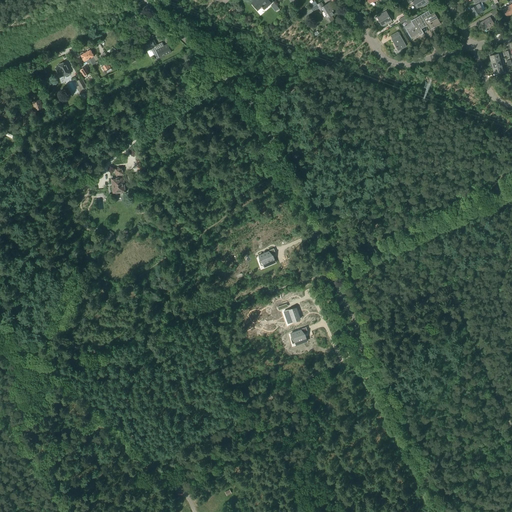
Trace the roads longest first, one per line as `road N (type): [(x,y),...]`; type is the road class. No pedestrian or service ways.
road 1 (unclassified): [(439,511),(262,119),(141,0)]
road 2 (track): [(51,367),(326,274),(508,182)]
road 3 (track): [(33,343),(289,179)]
road 4 (track): [(0,309),(152,464)]
road 5 (track): [(295,383),(316,436),(309,511)]
road 6 (track): [(186,447),(80,511)]
